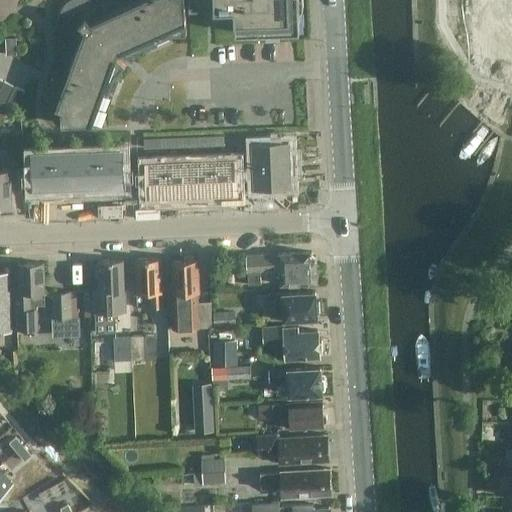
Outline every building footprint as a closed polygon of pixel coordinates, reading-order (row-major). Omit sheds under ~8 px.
[(69,35),(76,38),(76,37),(78,30),(82,35),(56,105),(60,106),(60,123),(103,121),(103,104),(113,77),(124,65),(115,56),(117,51),(121,49),(131,58),(142,46),(169,34),(186,33),(184,0),(137,0),(98,18),(95,11),(99,8),(100,8),(95,1),(93,0),(66,0),(66,1),(61,7),(59,15),(59,23),(63,30),(69,35)] [(188,0),(189,8),(234,7),(235,31),(266,30),(266,34),(280,34),(280,30),(300,29),(299,11),(303,7),(302,0),(188,0)] [(511,0),(482,0),(484,27),(511,25),(511,0)] [(511,25),(484,27),(485,57),(511,55),(511,25)] [(16,53),(15,37),(5,37),(6,54),(16,53)] [(0,105),(3,107),(14,86),(3,80),(0,86),(0,105)] [(14,86),(3,107),(14,112),(25,91),(14,86)] [(224,144),(223,133),(143,137),(144,147),(224,144)] [(251,142),(252,165),(293,164),(293,154),(288,154),(287,140),(251,142)] [(99,149),(76,150),(77,186),(90,186),(91,191),(100,190),(99,149)] [(122,149),(99,149),(100,190),(110,190),(110,185),(123,184),(122,149)] [(64,186),(77,186),(76,150),(53,151),(55,192),(64,192),(64,186)] [(55,192),(53,151),(30,151),(31,187),(45,187),(45,192),(55,192)] [(213,158),(190,159),(191,195),(204,195),(204,200),(214,199),(213,158)] [(236,158),(213,158),(214,199),(223,199),(223,194),(237,194),(236,158)] [(167,160),(168,201),(178,201),(178,195),(191,195),(190,159),(167,160)] [(168,201),(167,160),(144,160),(145,196),(159,196),(159,201),(168,201)] [(293,164),(252,165),(253,188),(289,187),(289,173),(294,173),(293,164)] [(0,206),(12,206),(10,168),(0,168),(0,206)] [(313,257),(307,251),(245,254),(247,284),(259,283),(258,270),(278,269),(279,284),(315,282),(313,257)] [(196,303),(196,292),(197,292),(195,256),(170,257),(172,284),(169,284),(171,326),(198,324),(198,328),(212,327),(210,302),(196,303)] [(162,292),(160,258),(134,259),(136,293),(149,293),(150,309),(161,308),(160,293),(162,292)] [(124,311),(122,259),(98,260),(98,264),(95,264),(96,275),(99,275),(99,290),(94,290),(95,312),(124,311)] [(18,327),(37,326),(36,304),(46,304),(44,262),(18,264),(19,288),(16,288),(18,327)] [(0,332),(11,332),(9,271),(0,271),(0,332)] [(70,317),(69,291),(52,291),(52,318),(70,317)] [(314,301),(313,291),(265,294),(266,304),(282,303),(283,318),(316,316),(315,311),(319,311),(318,301),(314,301)] [(213,311),(214,325),(235,324),(234,310),(213,311)] [(264,329),(264,334),(265,341),(285,340),(286,358),(319,356),(319,352),(323,352),(322,340),(318,340),(317,330),(298,332),(298,327),(264,329)] [(144,334),(129,335),(131,359),(145,358),(144,334)] [(131,359),(129,335),(113,335),(114,359),(115,368),(131,367),(131,359)] [(212,339),(213,363),(236,363),(236,339),(212,339)] [(251,378),(250,365),(228,367),(228,379),(251,378)] [(228,367),(211,367),(212,379),(228,379),(228,367)] [(320,377),(320,367),(268,370),(269,381),(289,379),(290,394),(322,392),(321,388),(325,388),(324,377),(320,377)] [(228,379),(212,379),(212,389),(229,388),(228,379)] [(327,419),(327,414),(323,412),(322,399),(257,403),(258,417),(289,415),(290,427),(325,425),(324,421),(327,419)] [(214,434),(212,409),(197,410),(199,435),(214,434)] [(330,459),(328,433),(279,436),(279,434),(257,435),(258,453),(279,452),(280,462),(330,459)] [(23,445),(15,436),(9,441),(16,450),(23,445)] [(31,454),(23,445),(16,450),(24,460),(31,454)] [(202,459),(202,472),(225,470),(224,458),(202,459)] [(332,493),(330,467),(281,470),(281,467),(260,469),(261,487),(282,485),(282,496),(332,493)] [(225,470),(202,472),(203,483),(225,482),(225,470)] [(0,473),(0,472),(0,501),(14,491),(0,473)] [(62,479),(52,484),(58,495),(68,490),(62,479)] [(279,505),(279,501),(253,503),(253,511),(329,511),(329,506),(314,506),(314,503),(279,505)] [(71,511),(67,503),(60,507),(62,511),(71,511)]
